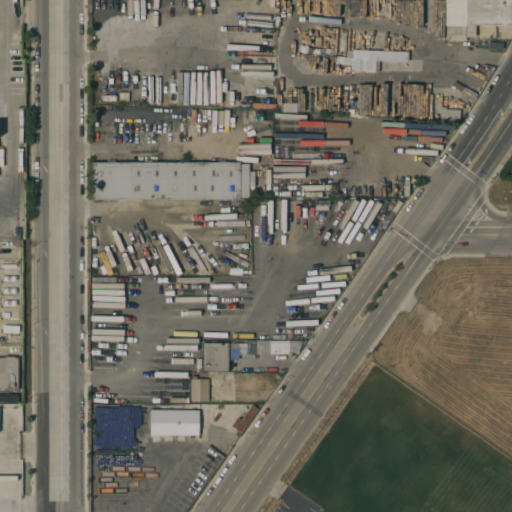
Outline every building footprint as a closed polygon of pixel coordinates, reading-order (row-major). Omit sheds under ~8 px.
[(511,0),(511,24),(475,25),(475,37),(465,37),(465,41),(446,41),(446,26),(445,26),(445,0),(511,0)] [(260,51),(261,35),(229,33),(228,50),(260,51)] [(276,104),(277,95),(281,95),(280,103),(296,103),(296,112),(278,112),(277,104),(276,104)] [(445,107),(445,109),(459,110),(459,122),(437,121),(438,107),(445,107)] [(92,162),(239,162),(239,164),(257,164),(257,198),(239,198),(239,199),(92,199),(92,162)] [(280,341),(280,342),(288,342),(288,352),(283,352),(283,355),(257,354),(257,340),(280,341)] [(289,341),(301,341),(301,346),(297,352),(289,352),(289,341)] [(202,343),(237,343),(237,360),(227,360),(227,371),(202,371),(202,360),(202,354),(202,343)] [(436,373),(432,379),(402,357),(407,351),(436,373)] [(0,358),(4,358),(4,357),(14,357),(14,358),(17,357),(17,390),(8,390),(8,391),(0,391),(0,358)] [(233,376),(241,376),(241,377),(258,377),(258,390),(254,390),(254,391),(233,391),(233,376)] [(208,401),(199,401),(199,402),(190,402),(190,399),(190,400),(189,379),(208,379),(208,401)] [(218,389),(218,380),(230,380),(230,388),(218,389)] [(0,397),(0,402),(17,402),(17,394),(0,394),(0,397)] [(257,409),(238,437),(232,432),(235,429),(231,426),(237,417),(241,420),(251,405),(257,409)] [(149,410),(197,410),(197,435),(149,435),(149,410)]
